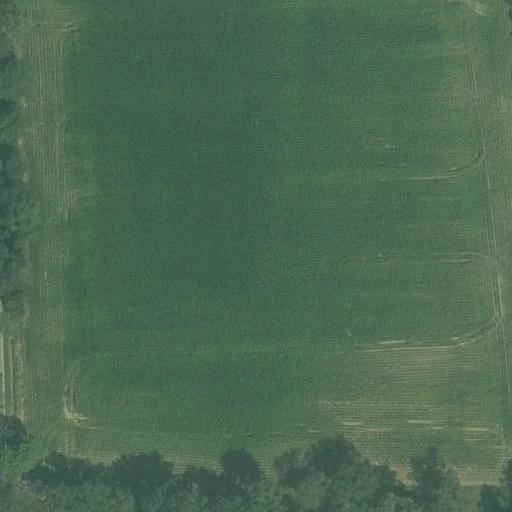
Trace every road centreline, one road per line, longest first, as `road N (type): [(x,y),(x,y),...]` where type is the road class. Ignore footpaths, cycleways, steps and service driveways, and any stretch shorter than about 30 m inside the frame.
road 1 (unclassified): [(379,511),(6,492)]
road 2 (unclassified): [(6,492),(0,320)]
